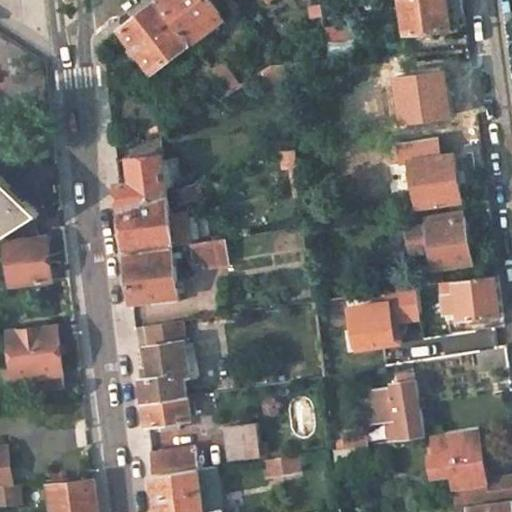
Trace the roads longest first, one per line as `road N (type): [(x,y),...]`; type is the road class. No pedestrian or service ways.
road 1 (unclassified): [(77,74),(126,511)]
road 2 (unclassified): [(511,134),(494,0)]
